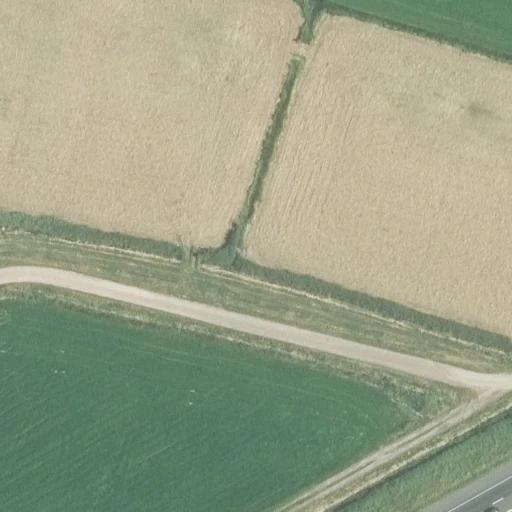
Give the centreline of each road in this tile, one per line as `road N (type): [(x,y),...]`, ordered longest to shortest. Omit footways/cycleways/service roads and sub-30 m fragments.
road 1 (unclassified): [(505,388),(31,275),(0,277)]
road 2 (unclassified): [(287,511),(505,388)]
